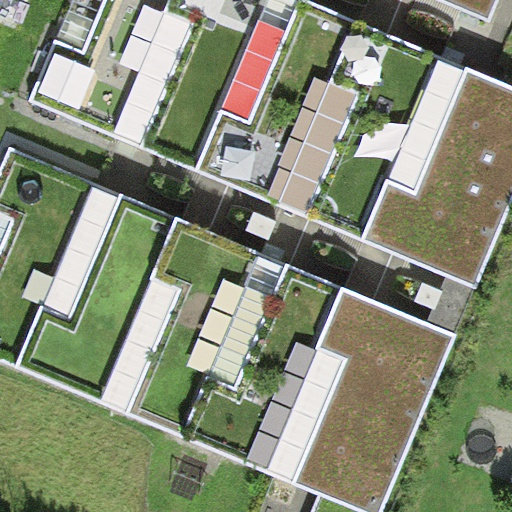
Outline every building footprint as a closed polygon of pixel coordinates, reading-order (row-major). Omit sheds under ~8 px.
[(474,289),(511,199),(511,87),(452,63),(302,0),(70,0),(27,101),(129,144),(292,212),(458,282),(474,289)] [(425,0),(471,19),(490,27),(501,0),(425,0)] [(0,360),(356,511),(384,511),(457,337),(439,329),(272,258),(123,195),(10,147),(0,171),(0,360)] [(276,222),(257,216),(250,234),(269,241),(276,222)] [(442,295),(423,288),(416,307),(435,313),(442,295)]
